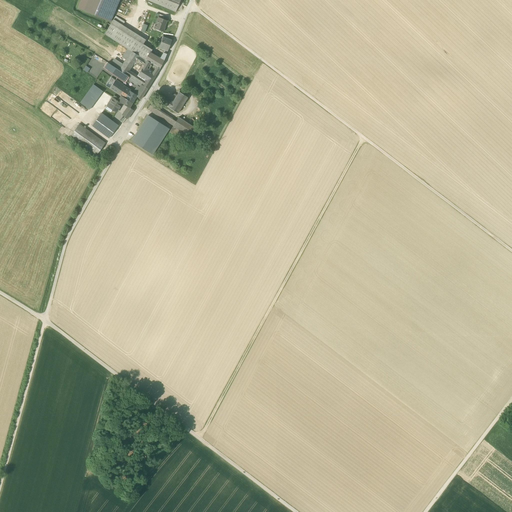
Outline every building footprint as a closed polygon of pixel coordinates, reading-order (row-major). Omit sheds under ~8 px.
[(119,0),(81,0),(78,8),(110,22),(119,0)] [(146,0),(176,12),(180,0),(146,0)] [(113,20),(123,26),(125,22),(116,16),(113,20)] [(154,29),(163,32),(165,28),(164,27),(167,21),(163,19),(158,17),(154,29)] [(127,49),(131,52),(139,56),(145,60),(150,53),(152,50),(143,44),(146,40),(123,26),(113,20),(104,35),(112,40),(127,49)] [(159,47),(163,48),(168,50),(172,41),(163,37),(159,47)] [(131,52),(127,49),(122,58),(125,60),(131,52)] [(123,64),(119,70),(121,71),(128,76),(131,72),(129,71),(134,63),(135,62),(136,61),(137,59),(139,56),(131,52),(125,60),(123,64)] [(164,61),(150,53),(145,60),(152,64),(156,67),(160,69),(161,65),(163,62),(164,61)] [(114,58),(110,64),(119,70),(123,64),(114,58)] [(144,66),(149,70),(150,68),(152,64),(145,60),(143,63),(142,64),(144,66)] [(115,74),(118,76),(121,71),(119,70),(110,64),(108,63),(106,66),(116,73),(115,74)] [(116,73),(106,66),(105,68),(117,77),(118,76),(115,74),(116,73)] [(137,76),(145,82),(150,75),(147,73),(149,70),(144,66),(137,76)] [(153,72),(149,70),(147,73),(150,75),(145,82),(150,85),(152,82),(151,81),(154,78),(160,69),(156,67),(154,70),(153,72)] [(128,76),(121,71),(118,76),(117,77),(125,82),(126,79),(137,86),(140,87),(142,89),(146,92),(148,89),(147,89),(143,86),(128,76)] [(143,86),(147,89),(150,85),(145,82),(137,76),(131,72),(128,76),(143,86)] [(116,81),(112,79),(107,87),(121,96),(125,99),(130,91),(129,91),(115,81),(116,81)] [(115,81),(129,91),(130,91),(131,90),(116,80),(116,81),(115,81)] [(80,103),(89,110),(103,92),(93,85),(80,103)] [(137,96),(136,97),(141,100),(146,92),(142,89),(140,87),(135,94),(137,96)] [(130,91),(125,99),(132,104),(136,97),(137,96),(135,94),(133,93),(130,91)] [(179,92),(173,102),(169,108),(178,114),(188,98),(179,92)] [(157,100),(169,108),(173,102),(161,94),(157,100)] [(121,96),(119,99),(118,101),(122,104),(123,105),(128,107),(130,108),(132,104),(125,99),(121,96)] [(116,112),(122,104),(118,101),(113,98),(107,107),(116,112)] [(173,126),(176,122),(150,105),(147,110),(173,126)] [(122,116),(125,118),(127,119),(131,114),(126,110),(122,116)] [(92,126),(109,139),(118,126),(101,113),(92,126)] [(131,141),(152,155),(169,129),(148,116),(131,141)] [(189,136),(192,138),(198,130),(179,118),(176,122),(173,126),(189,136)] [(69,137),(96,157),(105,144),(79,124),(69,137)] [(184,142),(189,136),(173,126),(169,132),(184,142)]
